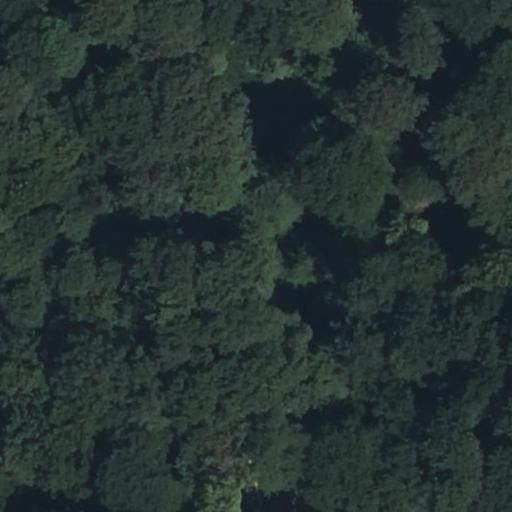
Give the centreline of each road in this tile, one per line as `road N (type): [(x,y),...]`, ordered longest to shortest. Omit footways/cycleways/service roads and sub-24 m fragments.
road 1 (secondary): [(136,0),(252,511)]
road 2 (track): [(511,165),(338,268),(302,306),(302,451)]
road 3 (track): [(144,312),(218,511)]
road 4 (track): [(24,287),(96,273),(144,312)]
